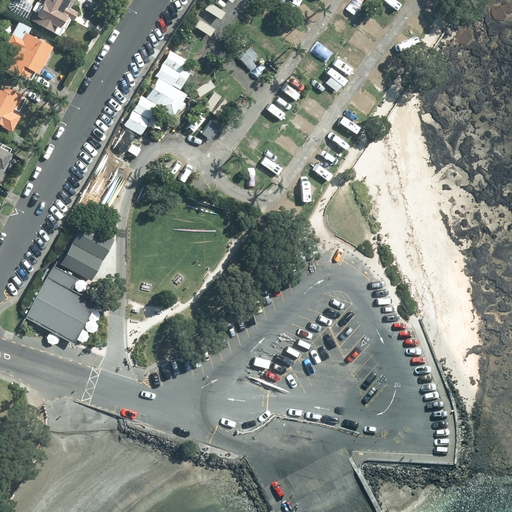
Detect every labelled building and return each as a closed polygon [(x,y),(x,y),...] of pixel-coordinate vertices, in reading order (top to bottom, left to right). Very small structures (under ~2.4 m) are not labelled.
[(71,0),(37,0),(27,19),(58,36),(67,19),(70,21),(75,11),(67,7),(71,0)] [(206,9),(222,19),(226,12),(210,3),(206,9)] [(195,26),(211,36),(215,29),(199,20),(195,26)] [(36,74),(50,46),(26,33),(29,28),(17,21),(5,43),(14,49),(4,69),(25,80),(30,71),(36,74)] [(171,51),(164,63),(187,78),(190,73),(183,69),(188,60),(171,51)] [(180,89),(187,78),(164,63),(156,75),(159,76),(180,89)] [(187,95),(180,89),(159,76),(145,98),(158,106),(157,108),(172,118),(187,95)] [(215,87),(211,80),(196,90),(200,97),(215,87)] [(0,90),(0,126),(10,132),(18,115),(11,111),(19,95),(3,86),(1,90),(0,90)] [(222,96),(215,91),(205,107),(212,111),(222,96)] [(149,120),(157,108),(158,106),(145,98),(141,96),(132,110),(149,120)] [(232,104),(225,99),(214,113),(221,118),(232,104)] [(142,131),(149,120),(132,110),(123,126),(139,136),(142,131)] [(212,120),(203,134),(213,140),(222,127),(212,120)] [(0,174),(11,154),(0,148),(0,174)] [(162,156),(154,170),(185,186),(194,168),(175,158),(173,162),(162,156)] [(81,222),(58,264),(88,280),(94,270),(105,249),(111,238),(81,222)] [(52,265),(23,318),(71,344),(94,303),(69,289),(75,278),(52,265)]
